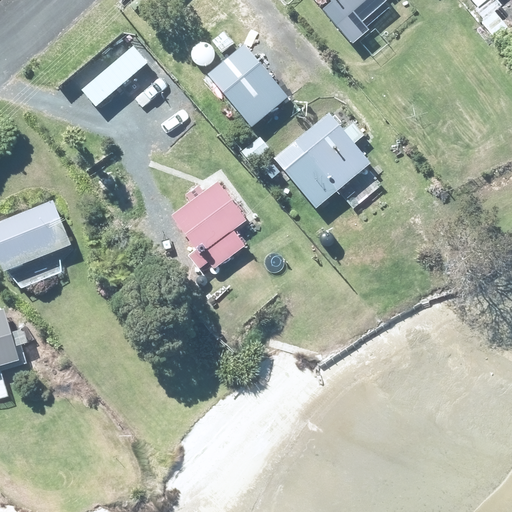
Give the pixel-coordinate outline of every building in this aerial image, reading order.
[(327,0),(331,4),(322,12),(351,46),(367,33),(351,16),(369,0),(327,0)] [(239,43),(202,74),(250,131),(287,100),(239,43)] [(328,115),(272,159),(315,213),(371,169),(328,115)] [(0,224),(0,258),(5,272),(71,246),(54,204),(0,224)] [(0,312),(0,362),(19,357),(4,311),(0,312)]
